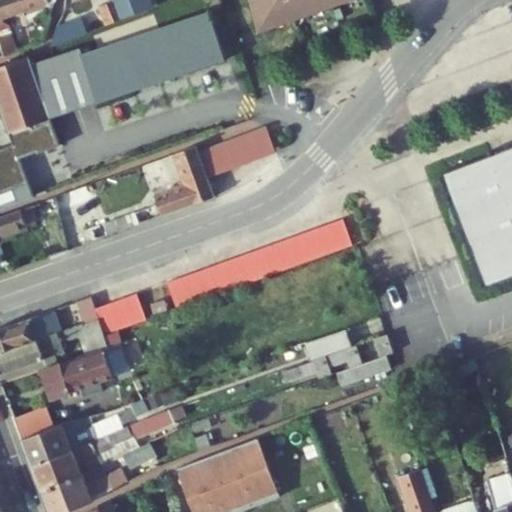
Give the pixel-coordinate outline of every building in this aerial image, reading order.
[(5,19),(49,2),(48,0),(0,0),(0,28),(3,36),(15,32),(13,25),(6,22),(5,19)] [(135,0),(66,0),(65,2),(70,0),(119,0),(120,0),(111,4),(99,8),(105,28),(141,15),(135,0)] [(300,26),(370,0),(258,0),(268,37),(292,28),(290,23),(298,21),(300,26)] [(49,47),(88,34),(82,15),(58,24),(49,47)] [(225,64),(209,15),(174,29),(183,51),(193,74),(225,64)] [(143,61),(154,87),(193,74),(183,51),(174,29),(135,42),(143,61)] [(143,61),(135,42),(85,58),(100,103),(154,87),(143,61)] [(24,161),(61,147),(51,121),(98,104),(78,51),(32,68),(30,60),(0,70),(0,104),(16,148),(0,153),(0,210),(37,197),(24,161)] [(267,129),(198,154),(208,181),(277,156),(267,129)] [(161,218),(214,199),(208,181),(198,154),(195,147),(173,155),(185,187),(154,198),(161,218)] [(486,291),(511,280),(511,147),(442,175),(472,251),(486,291)] [(83,187),(71,192),(75,204),(87,200),(83,187)] [(28,207),(0,217),(0,239),(36,227),(28,207)] [(341,227),(244,262),(253,286),(350,252),(341,227)] [(18,271),(32,266),(25,246),(11,251),(18,271)] [(165,289),(175,314),(253,286),(244,262),(165,289)] [(92,315),(85,296),(72,301),(81,322),(93,318),(92,315)] [(102,340),(141,326),(132,300),(92,315),(93,318),(97,328),(102,340)] [(151,317),(166,313),(163,302),(148,306),(151,317)] [(0,349),(52,331),(44,312),(0,328),(0,349)] [(72,337),(97,328),(93,318),(81,322),(68,327),(72,337)] [(310,336),(316,355),(356,341),(350,322),(310,336)] [(0,372),(65,348),(75,345),(72,337),(68,327),(68,325),(52,331),(0,349),(0,372)] [(393,349),(386,330),(375,334),(382,353),(387,351),(393,349)] [(53,394),(143,361),(134,337),(68,358),(43,367),(53,394)] [(65,348),(0,372),(0,375),(2,381),(43,367),(68,358),(65,348)] [(391,364),(387,351),(382,353),(339,368),(343,380),(391,364)] [(101,408),(105,406),(117,403),(115,395),(99,401),(101,408)] [(107,414),(120,409),(117,403),(105,406),(107,414)] [(17,420),(24,438),(54,426),(47,409),(17,420)] [(24,438),(34,465),(92,440),(83,415),(54,426),(24,438)] [(511,428),(498,434),(501,443),(511,474),(511,428)] [(176,463),(194,511),(236,511),(284,495),(260,434),(176,463)] [(34,465),(43,491),(83,474),(78,464),(98,455),(96,447),(102,444),(100,437),(92,440),(34,465)] [(511,511),(511,474),(501,443),(473,453),(487,491),(477,495),(483,511),(511,511)] [(377,478),(385,499),(405,491),(401,479),(397,470),(377,478)] [(438,511),(424,470),(401,479),(405,491),(412,511),(438,511)] [(43,491),(51,511),(67,511),(99,496),(112,486),(107,476),(87,485),(83,474),(43,491)] [(445,511),(478,511),(475,502),(445,511)]
